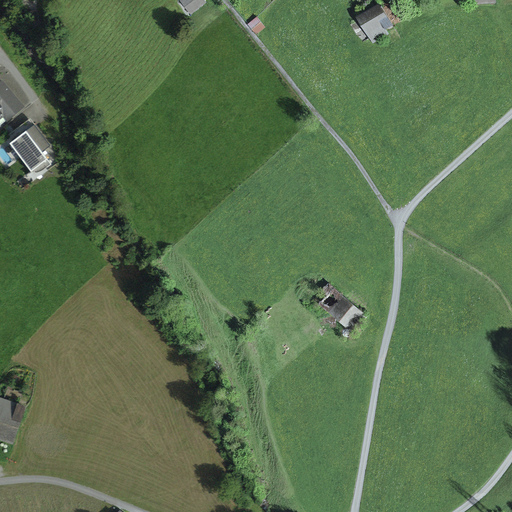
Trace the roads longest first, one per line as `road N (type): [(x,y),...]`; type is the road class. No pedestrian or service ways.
road 1 (unclassified): [(511,114),(399,222),(397,286),(355,511)]
road 2 (track): [(223,0),(399,222)]
road 3 (residential): [(0,481),(62,481),(140,511)]
